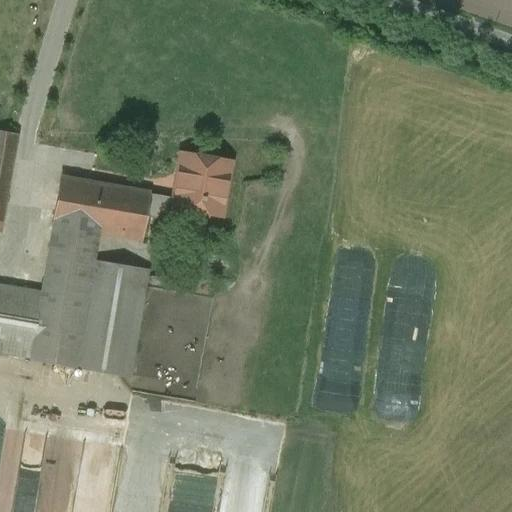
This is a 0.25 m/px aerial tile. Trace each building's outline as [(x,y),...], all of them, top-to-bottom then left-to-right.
[(0,221),(15,134),(0,131),(0,221)] [(177,199),(148,194),(144,218),(180,224),(182,210),(220,217),(229,162),(180,154),(176,175),(181,176),(177,199)] [(148,193),(59,178),(51,225),(95,233),(140,241),(144,218),(148,194),(148,193)] [(146,272),(90,263),(95,233),(52,226),(40,295),(30,356),(30,360),(128,376),(146,272)] [(40,295),(0,287),(0,351),(30,356),(40,295)]
